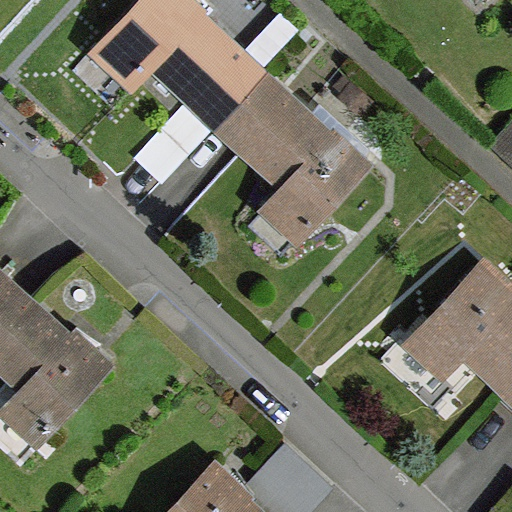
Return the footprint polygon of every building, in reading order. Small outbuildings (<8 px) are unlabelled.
[(193,0),(147,0),(104,45),(138,77),(157,57),(195,92),(223,118),(265,73),(190,4),(193,0)] [(265,73),(223,118),(251,144),(290,181),(272,201),(304,232),(368,162),(345,140),(341,144),(265,73)] [(511,164),(511,125),(492,146),(511,164)] [(504,291),(480,269),(415,336),(449,368),(468,348),(507,385),(511,390),(511,304),(501,295),(504,291)] [(4,276),(0,279),(0,358),(28,385),(10,404),(43,434),(107,367),(84,344),(81,348),(37,307),(4,276)] [(257,492),(279,511),(310,511),(335,487),(287,442),(241,489),(238,492),(248,503),(257,492)] [(241,489),(216,466),(174,511),(279,511),(257,492),(248,503),(238,492),(241,489)]
